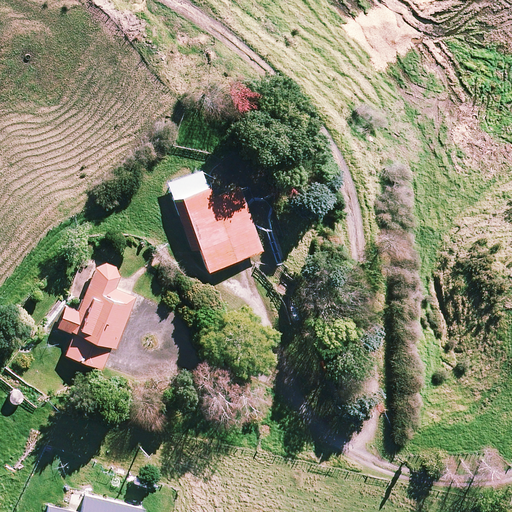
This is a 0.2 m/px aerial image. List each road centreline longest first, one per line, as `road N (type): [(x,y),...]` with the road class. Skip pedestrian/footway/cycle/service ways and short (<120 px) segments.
road 1 (track): [(355,452),(368,432),(376,370),(343,174),(283,85),(168,0)]
road 2 (motorway): [(511,63),(431,55),(159,0)]
